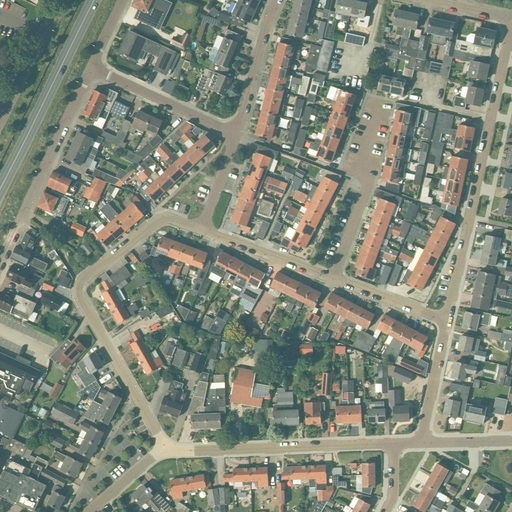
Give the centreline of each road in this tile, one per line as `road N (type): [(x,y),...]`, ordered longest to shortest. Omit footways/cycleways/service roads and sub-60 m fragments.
road 1 (residential): [(201,230),(164,216),(77,291),(167,450)]
road 2 (residential): [(447,320),(511,24)]
road 3 (residential): [(392,444),(167,450)]
road 4 (residential): [(0,265),(90,68)]
road 5 (primary): [(0,189),(94,0)]
road 6 (residential): [(334,279),(367,182),(377,104)]
road 7 (residential): [(236,133),(90,68)]
road 8 (residential): [(334,279),(201,230)]
road 9 (residential): [(0,126),(64,0)]
road 10 (residential): [(236,133),(277,0)]
road 11 (residential): [(420,443),(447,320)]
road 12 (residential): [(447,320),(334,279)]
